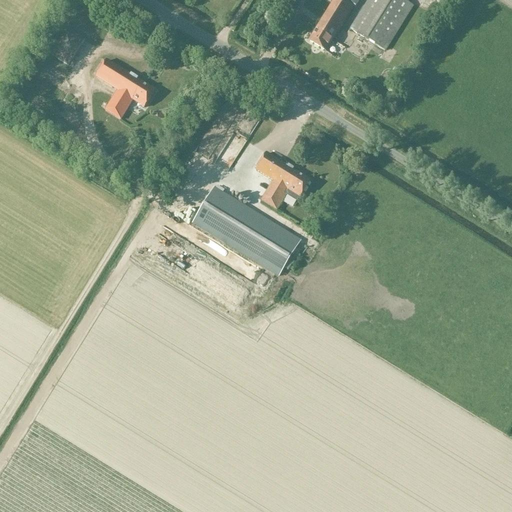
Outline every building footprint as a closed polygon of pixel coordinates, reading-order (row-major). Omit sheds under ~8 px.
[(353,10),(347,6),(348,4),(355,9),(360,0),(341,0),(342,1),(341,2),(337,0),(335,0),(309,43),(326,54),(353,10)] [(385,53),(413,7),(401,0),(368,0),(350,31),(385,53)] [(69,68),(86,41),(65,28),(48,55),(69,68)] [(144,109),(155,92),(107,62),(96,79),(118,92),(106,112),(121,121),(133,102),(144,109)] [(58,148),(69,129),(47,116),(36,135),(58,148)] [(300,199),(310,182),(266,154),(255,171),(273,182),(261,202),(276,211),(288,192),(300,199)] [(214,190),(193,225),(279,278),(300,243),(214,190)] [(190,276),(197,264),(175,251),(168,263),(190,276)] [(197,283),(207,289),(212,281),(202,274),(197,283)]
